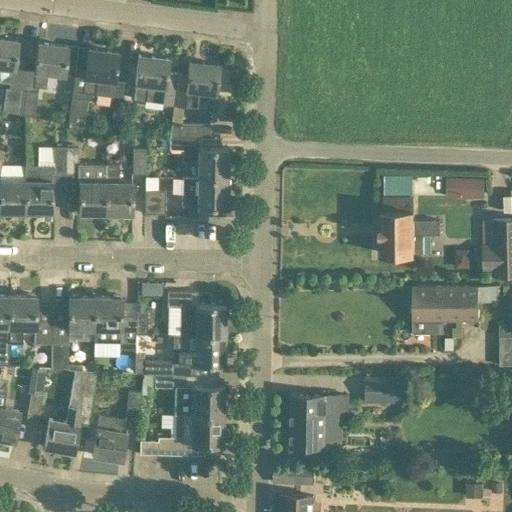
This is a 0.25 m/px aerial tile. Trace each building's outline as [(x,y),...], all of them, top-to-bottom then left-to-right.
[(0,36),(0,66),(14,68),(17,39),(0,36)] [(38,41),(32,85),(45,86),(47,72),(64,74),(68,45),(38,41)] [(113,95),(116,63),(118,51),(88,47),(84,75),(74,74),(68,124),(83,126),(87,96),(88,92),(92,93),(113,95)] [(138,53),(136,73),(133,97),(173,104),(177,72),(166,71),(168,57),(138,53)] [(177,72),(173,104),(183,105),(185,105),(185,103),(196,105),(198,89),(215,92),(219,63),(189,60),(187,73),(177,72)] [(18,112),(21,89),(5,87),(2,109),(18,112)] [(37,91),(21,89),(18,112),(34,116),(34,112),(37,91)] [(190,122),(181,121),(171,121),(169,136),(199,137),(199,136),(209,136),(210,122),(190,122)] [(197,160),(196,174),(196,176),(196,177),(227,177),(227,148),(198,147),(199,137),(169,136),(169,148),(183,148),(183,160),(197,160)] [(51,211),(51,196),(52,196),(53,171),(64,171),(64,145),(53,145),(53,159),(37,159),(37,163),(25,163),(25,177),(24,211),(41,211),(41,217),(50,217),(50,211),(51,211)] [(64,171),(79,171),(78,212),(104,212),(105,162),(78,162),(78,145),(64,145),(64,171)] [(133,146),(132,172),(145,172),(146,147),(133,146)] [(131,212),(131,192),(131,179),(118,179),(118,162),(105,162),(104,212),(131,212)] [(25,163),(16,163),(16,177),(0,177),(0,210),(24,211),(25,177),(25,163)] [(384,174),(384,194),(412,194),(412,174),(384,174)] [(226,213),(227,177),(196,177),(196,176),(182,176),(182,192),(182,205),(197,205),(197,213),(226,213)] [(447,177),(446,195),(484,196),(485,178),(447,177)] [(145,213),(164,213),(165,213),(165,188),(158,188),(145,188),(145,193),(145,213)] [(380,252),(400,252),(414,252),(414,251),(424,251),(424,232),(441,233),(441,219),(414,219),(414,209),(380,209),(380,252)] [(511,273),(511,216),(491,216),(491,242),(482,242),(483,269),(492,269),(492,274),(511,273)] [(454,248),(455,267),(469,266),(469,247),(454,248)] [(456,319),(462,319),(479,319),(479,300),(498,300),(498,284),(412,284),(412,299),(410,299),(410,304),(412,304),(412,332),(443,332),(443,319),(456,319)] [(180,304),(180,324),(180,333),(224,335),(224,304),(197,304),(197,290),(168,289),(167,304),(180,304)] [(0,364),(8,365),(8,352),(8,341),(9,293),(0,293),(0,364)] [(51,318),(35,317),(36,294),(9,293),(8,341),(21,340),(21,327),(34,327),(33,341),(51,343),(51,318)] [(50,367),(67,368),(67,363),(67,339),(93,339),(94,295),(68,294),(68,319),(51,318),(51,343),(50,367)] [(136,332),(136,313),(121,313),(121,300),(121,295),(94,295),(93,339),(93,355),(119,355),(119,347),(135,348),(136,332)] [(136,313),(136,332),(147,332),(147,310),(136,309),(136,313)] [(511,322),(499,322),(500,364),(511,363),(511,322)] [(184,363),(217,363),(223,363),(224,335),(180,333),(179,358),(144,358),(135,357),(135,372),(154,372),(184,373),(184,363)] [(73,450),(77,431),(78,422),(88,424),(96,369),(86,369),(74,368),(74,369),(73,370),(65,418),(49,415),(50,410),(40,409),(38,419),(36,425),(47,427),(44,445),(67,449),(67,453),(68,453),(68,450),(73,450)] [(223,385),(217,385),(183,384),(184,373),(154,372),(154,385),(174,385),(173,413),(175,413),(222,415),(223,385)] [(403,374),(384,374),(384,401),(403,401),(403,374)] [(128,388),(125,414),(137,415),(141,390),(128,388)] [(38,419),(40,409),(43,392),(30,390),(26,416),(38,419)] [(290,444),(306,444),(306,451),(317,451),(317,445),(342,446),(343,394),(291,393),(290,444)] [(0,436),(14,439),(17,420),(20,407),(0,403),(0,436)] [(97,413),(94,438),(91,453),(121,458),(126,428),(123,428),(125,418),(97,413)] [(139,452),(204,454),(204,443),(222,443),(222,415),(175,413),(174,435),(158,435),(158,439),(140,439),(139,452)] [(273,481),(313,481),(314,465),(273,464),(273,481)] [(502,492),(503,481),(492,481),(491,491),(502,492)] [(466,482),(466,495),(483,495),(483,482),(466,482)] [(280,511),(320,511),(321,499),(315,499),(316,495),(281,493),(280,511)]
